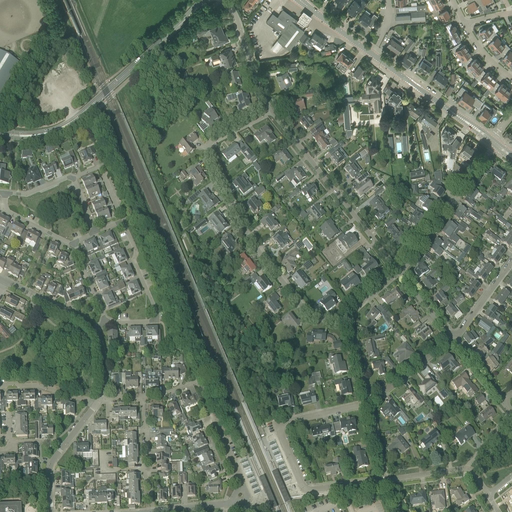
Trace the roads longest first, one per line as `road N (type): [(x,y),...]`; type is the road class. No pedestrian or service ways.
road 1 (residential): [(350,321),(309,315),(243,232),(207,146),(270,110)]
road 2 (residential): [(386,479),(303,487),(280,431),(291,420),(367,402)]
road 3 (residential): [(398,268),(270,110)]
road 4 (secondary): [(70,123),(192,12)]
road 5 (residential): [(106,322),(156,321),(120,223)]
road 6 (residential): [(398,268),(492,146)]
road 7 (residential): [(270,110),(221,0)]
